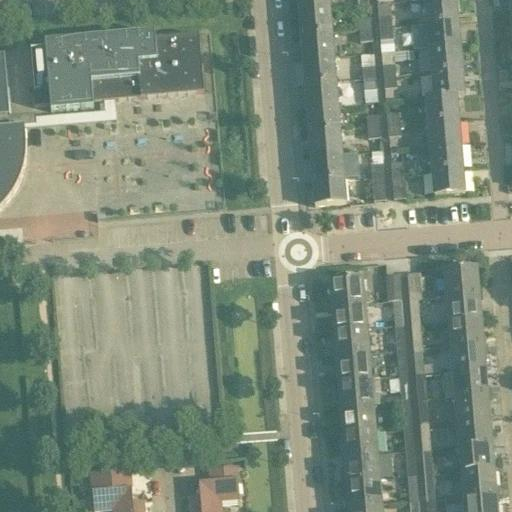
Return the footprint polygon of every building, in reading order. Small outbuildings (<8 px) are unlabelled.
[(296,0),(298,14),(329,12),(328,0),(296,0)] [(376,0),(378,8),(390,7),(389,0),(376,0)] [(424,3),(426,27),(459,25),(457,3),(424,3)] [(378,8),(380,32),(392,31),(390,7),(378,8)] [(298,14),(300,36),(331,35),(329,12),(298,14)] [(358,23),(359,34),(372,33),(371,22),(358,23)] [(426,27),(428,53),(461,51),(459,25),(426,27)] [(380,32),(381,44),(392,43),(392,31),(380,32)] [(360,46),(373,44),(372,33),(359,34),(360,46)] [(300,36),(302,61),(333,59),(331,35),(300,36)] [(45,51),(29,52),(34,110),(50,109),(51,114),(94,111),(93,105),(104,104),(204,95),(199,37),(154,41),(153,36),(45,45),(45,51)] [(428,53),(430,75),(463,73),(461,51),(428,53)] [(302,61),(304,86),(335,84),(333,59),(302,61)] [(0,212),(1,212),(5,207),(10,201),(14,196),(17,189),(20,183),(23,176),(24,169),(25,162),(26,155),(26,148),(24,133),(11,134),(5,61),(0,61),(0,212)] [(383,70),(384,81),(395,80),(395,69),(383,70)] [(362,71),(363,82),(376,82),(375,70),(362,71)] [(430,75),(432,100),(457,99),(465,98),(463,73),(430,75)] [(384,81),(385,92),(396,92),(395,80),(384,81)] [(364,94),(377,93),(376,82),(363,82),(364,94)] [(304,86),(306,113),(338,110),(335,84),(304,86)] [(425,100),(427,124),(458,121),(457,99),(432,100),(425,100)] [(306,113),(308,137),(340,134),(338,110),(306,113)] [(387,118),(388,129),(400,128),(399,117),(387,118)] [(366,120),(367,132),(380,130),(379,128),(379,119),(366,120)] [(427,124),(429,150),(461,148),(458,121),(427,124)] [(388,129),(389,141),(401,140),(400,128),(388,129)] [(367,143),(381,142),(380,130),(367,132),(367,143)] [(308,137),(310,160),(342,158),(340,134),(308,137)] [(429,150),(431,173),(463,173),(461,148),(429,150)] [(310,160),(312,185),(344,183),(342,158),(310,160)] [(391,167),(392,180),(405,179),(404,166),(391,167)] [(370,168),(371,181),(385,181),(384,167),(370,168)] [(465,197),(463,173),(431,173),(433,199),(465,197)] [(392,180),(394,203),(407,202),(405,179),(392,180)] [(373,205),(376,204),(386,204),(385,181),(371,181),(373,205)] [(346,208),(344,183),(312,185),(314,210),(346,208)] [(443,274),(445,300),(480,297),(478,271),(443,274)] [(409,302),(417,301),(422,301),(419,276),(407,277),(409,302)] [(388,304),(392,304),(401,303),(399,277),(386,278),(388,304)] [(328,283),(331,309),(365,306),(365,308),(371,307),(370,295),(364,296),(363,280),(328,283)] [(445,300),(447,325),(482,322),(480,297),(445,300)] [(409,302),(411,328),(419,327),(417,301),(409,302)] [(392,304),(394,329),(404,328),(402,303),(401,303),(392,304)] [(331,309),(333,334),(367,331),(365,308),(365,306),(331,309)] [(447,325),(449,349),(484,347),(482,322),(447,325)] [(411,328),(414,352),(422,352),(419,327),(411,328)] [(394,329),(396,354),(406,353),(404,328),(394,329)] [(333,334),(335,359),(369,356),(367,331),(333,334)] [(449,349),(452,375),(486,373),(484,347),(449,349)] [(414,352),(416,378),(424,378),(422,352),(414,352)] [(396,354),(399,380),(408,379),(406,353),(396,354)] [(335,359),(337,385),(372,382),(369,356),(335,359)] [(452,375),(454,401),(488,398),(486,373),(452,375)] [(416,378),(418,404),(426,403),(424,378),(416,378)] [(399,380),(401,405),(410,404),(408,379),(399,380)] [(337,385),(339,410),(374,407),(374,408),(380,408),(379,397),(373,398),(372,382),(337,385)] [(454,401),(456,426),(491,423),(488,398),(454,401)] [(418,404),(420,429),(428,429),(426,403),(418,404)] [(401,405),(403,430),(412,430),(410,404),(401,405)] [(339,410),(341,435),(376,433),(374,408),(374,407),(339,410)] [(456,426),(458,451),(493,448),(491,423),(456,426)] [(420,429),(422,454),(430,454),(428,429),(420,429)] [(403,430),(405,456),(415,455),(412,430),(403,430)] [(341,435),(344,461),(378,458),(376,433),(341,435)] [(458,451),(460,476),(495,473),(493,448),(458,451)] [(422,454),(425,479),(433,479),(430,454),(422,454)] [(405,456),(407,480),(417,480),(415,455),(405,456)] [(344,461),(346,486),(380,483),(378,458),(344,461)] [(190,506),(190,511),(220,511),(220,504),(239,503),(237,470),(209,473),(210,485),(198,486),(200,505),(190,506)] [(143,511),(143,510),(133,510),(130,473),(91,477),(93,511),(143,511)] [(460,476),(462,502),(497,499),(495,473),(460,476)] [(425,479),(427,505),(435,504),(433,479),(425,479)] [(407,480),(410,506),(419,505),(417,480),(407,480)] [(346,486),(348,511),(382,508),(380,483),(346,486)] [(462,502),(463,511),(498,511),(497,499),(462,502)]
